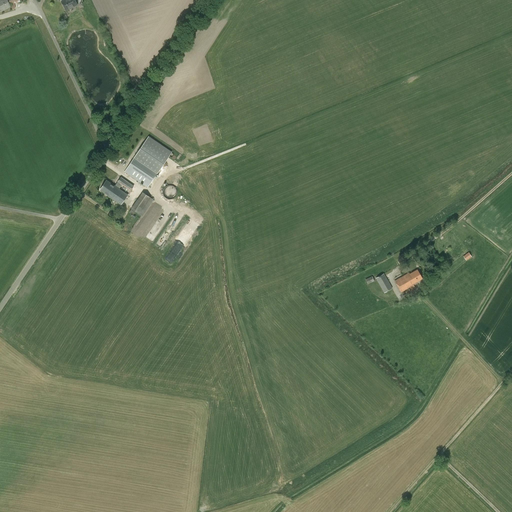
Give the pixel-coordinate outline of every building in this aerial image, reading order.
[(0,0),(0,12),(11,7),(7,0),(0,0)] [(16,9),(15,3),(20,2),(19,0),(9,0),(10,4),(11,4),(12,10),(16,9)] [(64,0),(61,2),(66,11),(77,5),(74,0),(64,0)] [(147,188),(171,153),(148,137),(124,172),(147,188)] [(121,177),(115,186),(107,180),(100,190),(108,196),(121,205),(128,195),(119,189),(122,185),(130,191),(134,186),(121,177)] [(164,189),(163,191),(163,193),(164,196),(165,197),(167,199),(169,199),(171,199),(173,199),(175,197),(176,196),(177,194),(177,191),(176,189),(175,188),(173,186),(171,186),(169,186),(167,186),(165,187),(164,189)] [(143,192),(131,209),(129,212),(133,215),(135,212),(142,217),(154,200),(143,192)] [(463,256),(466,261),(472,257),(469,252),(463,256)] [(397,262),(391,266),(383,270),(386,275),(393,271),(393,270),(396,268),(399,266),(397,262)] [(417,270),(410,274),(409,272),(394,281),(401,293),(410,288),(411,290),(415,288),(414,285),(416,284),(415,283),(422,279),(417,270)] [(392,288),(385,276),(384,273),(375,278),(384,293),(392,288)]
